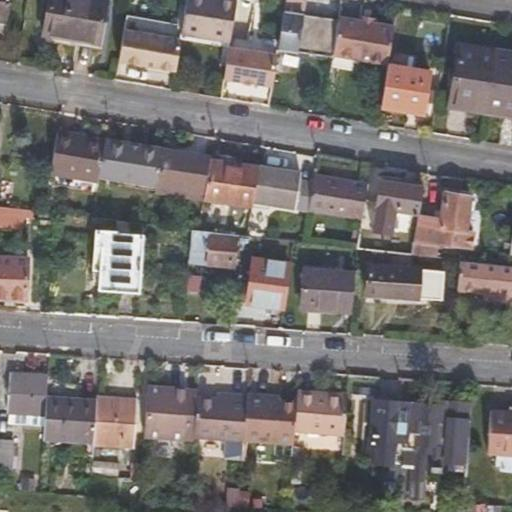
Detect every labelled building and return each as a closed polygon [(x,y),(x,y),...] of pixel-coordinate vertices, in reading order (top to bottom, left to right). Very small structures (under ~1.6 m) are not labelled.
[(94,43),(101,0),(46,0),(40,36),(57,39),(58,36),(94,43)] [(185,0),(179,32),(228,40),(235,0),(185,0)] [(279,23),(283,0),(266,0),(263,19),(279,23)] [(299,15),(301,0),(283,0),(279,23),(274,51),(329,60),(331,54),(336,22),(299,15)] [(384,62),(391,26),(337,17),(336,22),(331,54),(384,62)] [(166,38),(135,33),(130,63),(161,69),(166,38)] [(222,71),(240,75),(255,77),(260,46),(229,40),(228,40),(222,71)] [(511,52),(458,44),(448,105),(511,115),(511,52)] [(384,62),(377,103),(419,110),(427,70),(384,62)] [(49,171),(97,180),(98,175),(103,140),(56,132),(49,171)] [(103,140),(98,175),(154,185),(161,150),(103,140)] [(154,189),(201,197),(207,166),(207,161),(208,158),(161,150),(154,185),(154,189)] [(207,161),(207,166),(229,170),(230,164),(228,164),(207,161)] [(201,200),(248,208),(248,205),(255,169),(230,164),(229,170),(207,166),(201,197),(201,200)] [(255,169),(248,205),(289,211),(295,176),(255,169)] [(359,219),(363,199),(365,185),(310,176),(304,210),(359,219)] [(416,213),(420,188),(378,181),(375,201),(363,199),(359,219),(358,227),(389,231),(392,210),(416,213)] [(411,256),(455,261),(461,261),(464,249),(471,250),(474,234),(467,232),(472,197),(448,193),(443,221),(416,216),(409,256),(411,256)] [(29,219),(29,211),(6,209),(5,217),(29,219)] [(136,292),(140,237),(112,235),(112,231),(93,230),(89,270),(97,271),(96,289),(136,292)] [(184,262),(230,266),(231,235),(195,231),(186,230),(184,262)] [(0,298),(3,298),(11,299),(22,300),(26,261),(6,259),(6,266),(0,265),(0,298)] [(280,264),(246,261),(243,304),(277,306),(280,264)] [(510,305),(510,290),(511,268),(505,267),(461,261),(455,261),(453,292),(483,295),(490,296),(489,303),(510,305)] [(412,299),(413,285),(414,270),(363,267),(361,296),(376,297),(412,299)] [(298,306),(349,310),(352,274),(299,271),(298,306)] [(421,286),(413,285),(412,299),(376,297),(376,305),(418,308),(421,286)] [(47,398),(48,376),(12,374),(10,410),(11,410),(46,413),(47,398)] [(197,389),(148,385),(145,437),(185,440),(186,432),(193,433),(196,398),(197,389)] [(296,392),(295,402),(293,431),(343,435),(346,393),(324,392),(324,394),(296,392)] [(196,398),(193,433),(194,434),(244,438),(246,396),(229,394),(228,401),(196,398)] [(271,396),(246,394),(246,396),(244,438),(292,442),(293,431),(295,402),(271,400),(271,396)] [(137,399),(97,395),(97,401),(94,439),(94,442),(134,445),(137,399)] [(45,427),(44,436),(94,439),(97,401),(47,398),(46,413),(45,427)] [(377,461),(392,462),(394,437),(397,405),(373,402),(370,438),(377,438),(377,461)] [(427,406),(409,405),(407,438),(405,466),(411,466),(410,482),(425,483),(426,468),(433,468),(434,471),(441,472),(442,468),(466,470),(470,404),(449,403),(449,407),(427,406)] [(409,405),(397,405),(394,437),(407,438),(409,405)] [(10,424),(45,427),(46,413),(11,410),(10,424)] [(511,455),(511,412),(490,411),(486,455),(499,455),(511,455)] [(14,443),(0,441),(0,470),(12,471),(14,443)] [(92,461),(91,477),(119,479),(121,463),(92,461)] [(142,480),(143,464),(132,464),(130,479),(142,480)] [(22,491),(36,492),(37,479),(23,477),(22,491)]
